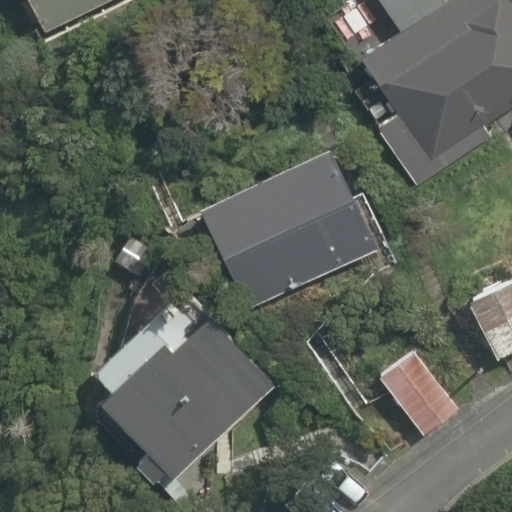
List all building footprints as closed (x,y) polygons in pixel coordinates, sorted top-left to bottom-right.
[(13,0),(32,39),(114,0),(13,0)] [(511,110),(511,25),(494,0),(366,0),(389,32),(348,61),(383,111),(365,124),(414,192),(491,137),(485,129),(511,110)] [(364,255),(322,150),(193,202),(235,307),(364,255)] [(511,286),(509,280),(462,305),(493,364),(511,353),(511,286)] [(166,482),(271,379),(176,283),(73,384),(139,451),(125,464),(145,484),(156,473),(166,482)] [(409,342),(369,370),(416,436),(456,409),(409,342)]
